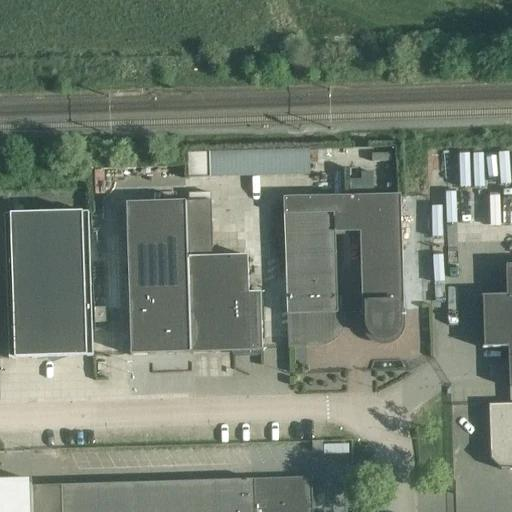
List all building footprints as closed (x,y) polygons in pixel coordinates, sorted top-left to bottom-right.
[(274,154),(237,149),(234,169),(272,174),(274,154)] [(209,155),(189,156),(189,158),(189,179),(209,179),(209,158),(209,155)] [(404,316),(400,197),(302,198),(283,199),(284,232),(285,255),(285,256),(285,271),(288,349),(290,349),(289,343),(306,342),(306,348),(307,348),(307,347),(320,346),(322,345),(325,345),(327,344),(329,342),(332,341),(334,339),(336,338),(337,336),(339,334),(340,331),(341,329),(342,327),(343,324),(344,322),(344,319),(344,316),(344,314),(346,314),(346,312),(337,312),(334,217),(359,216),(361,317),(363,317),(364,327),(364,328),(364,330),(365,332),(366,335),(367,336),(369,339),(370,340),(372,341),(374,342),(376,343),(378,344),(381,344),(384,344),(386,344),(388,344),(391,342),(392,342),(395,340),(396,338),(398,336),(399,334),(400,333),(400,331),(401,330),(401,328),(401,326),(402,316),(404,316)] [(190,202),(186,203),(187,259),(190,355),(192,355),(248,353),(262,352),(261,294),(248,295),(247,257),(211,258),(209,202),(190,202)] [(186,203),(126,205),(131,357),(190,355),(187,259),(186,203)] [(93,357),(88,214),(4,216),(9,360),(93,357)] [(284,232),(273,232),(274,255),(285,255),(284,232)] [(285,256),(272,257),(273,272),(285,271),(285,256)] [(511,388),(511,266),(506,267),(506,296),(481,297),(482,349),(508,349),(509,388),(511,388)] [(511,404),(488,405),(490,453),(493,453),(493,460),(502,468),(509,468),(509,471),(511,470),(511,404)] [(322,443),(312,443),(312,453),(322,453),(322,443)] [(0,511),(311,511),(311,479),(61,487),(32,488),(32,481),(12,482),(12,481),(10,481),(10,482),(0,482),(0,511)]
